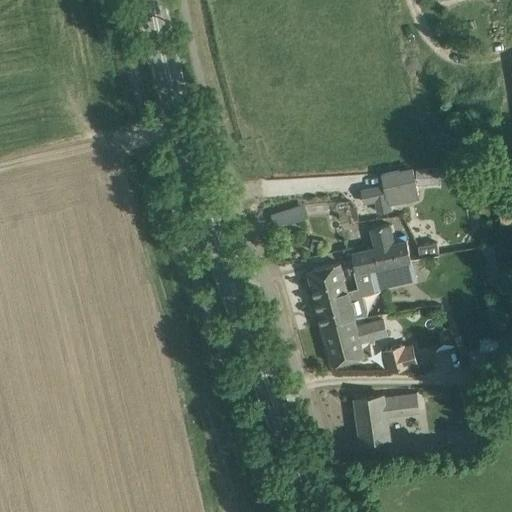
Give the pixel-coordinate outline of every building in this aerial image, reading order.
[(441,188),(461,187),(460,167),(440,167),(441,188)] [(419,195),(417,184),(414,168),(400,172),(399,170),(383,173),(385,185),(376,187),(376,184),(373,185),(374,187),(363,190),(365,202),(376,199),(379,211),(391,208),(389,202),(396,201),(395,194),(403,193),(404,198),(419,195)] [(416,169),(417,184),(440,183),(439,168),(416,169)] [(352,246),(343,248),(350,273),(355,272),(354,270),(365,268),(366,271),(413,261),(408,240),(395,243),(390,223),(372,227),(376,246),(360,250),(359,249),(353,247),(352,246)] [(438,242),(419,245),(421,256),(439,252),(438,242)] [(480,247),(488,286),(511,280),(511,264),(507,266),(502,243),(480,247)] [(413,261),(366,271),(370,284),(371,289),(417,279),(413,261)] [(309,270),(316,297),(348,290),(341,262),(309,270)] [(365,268),(354,270),(355,272),(359,287),(370,284),(366,271),(365,268)] [(348,290),(316,297),(323,324),(355,316),(366,313),(361,295),(372,292),(371,289),(370,284),(359,287),(348,290)] [(357,326),(355,316),(323,324),(333,363),(352,358),(365,355),(361,340),(387,333),(384,319),(357,326)] [(391,369),(418,362),(414,345),(404,348),(403,344),(386,349),(391,369)] [(500,348),(472,349),(472,369),(500,368),(500,348)] [(362,441),(382,439),(390,437),(388,424),(390,424),(388,414),(405,412),(406,424),(422,422),(419,393),(403,395),(403,399),(385,401),(384,395),(357,398),(362,441)] [(475,430),(448,431),(449,447),(476,447),(475,430)]
